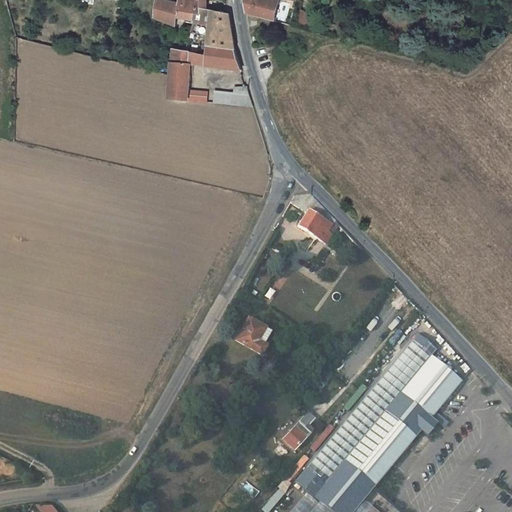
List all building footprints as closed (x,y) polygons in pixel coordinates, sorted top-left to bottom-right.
[(178,0),(177,6),(156,0),(151,17),(174,23),(175,16),(192,21),(195,5),(201,7),(201,0),(178,0)] [(192,21),(190,25),(210,29),(209,45),(235,49),(228,0),(201,0),(201,7),(195,5),(192,21)] [(246,0),(248,15),(276,22),(281,0),(246,0)] [(172,76),(170,99),(206,103),(207,93),(189,91),(192,66),(195,66),(195,65),(242,70),(235,49),(209,45),(208,53),(175,49),(172,76)] [(247,88),(241,88),(240,97),(219,95),(217,105),(254,109),(247,88)] [(290,204),(305,214),(298,227),(327,245),(333,234),(327,230),(332,222),(308,196),(293,199),(290,204)] [(247,320),(234,342),(260,357),(266,348),(265,347),(272,335),(247,320)] [(402,352),(306,468),(355,510),(451,394),(402,352)] [(306,394),(313,399),(319,390),(313,385),(306,394)] [(297,425),(283,440),(293,451),(308,435),(297,425)] [(265,511),(270,511),(284,492),(277,487),(262,510),(265,511)]
